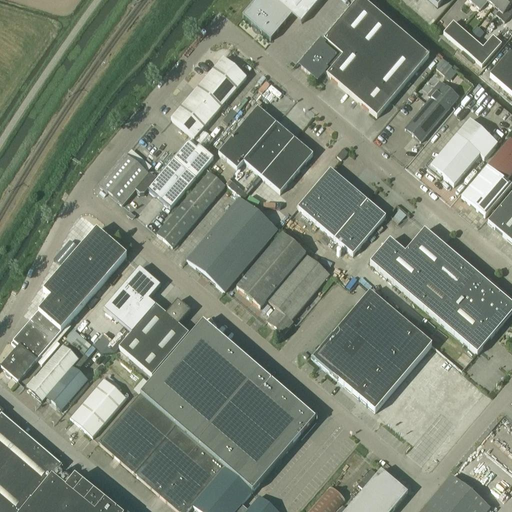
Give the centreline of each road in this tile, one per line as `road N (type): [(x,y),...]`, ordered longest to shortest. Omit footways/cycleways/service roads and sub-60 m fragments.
road 1 (unclassified): [(511,274),(229,38),(204,45),(78,196)]
road 2 (unclassified): [(426,488),(78,196)]
road 3 (unclassified): [(0,397),(134,511)]
road 4 (unclassified): [(78,196),(0,338)]
road 5 (unclassified): [(426,488),(511,387)]
